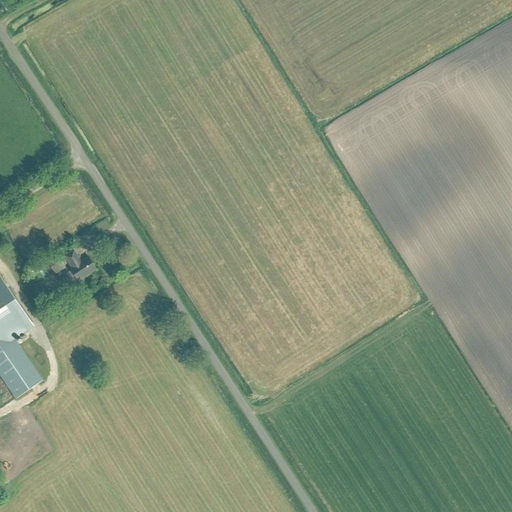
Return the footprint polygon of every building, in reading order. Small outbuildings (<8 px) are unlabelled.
[(88,235),(94,242),(101,236),(95,229),(88,235)] [(79,281),(97,270),(89,257),(81,262),(74,250),(65,256),(72,268),(71,268),(79,281)] [(46,259),(56,274),(66,267),(55,252),(46,259)] [(0,375),(16,400),(31,389),(3,348),(34,327),(0,277),(0,375)] [(15,415),(17,421),(24,418),(21,412),(15,415)]
